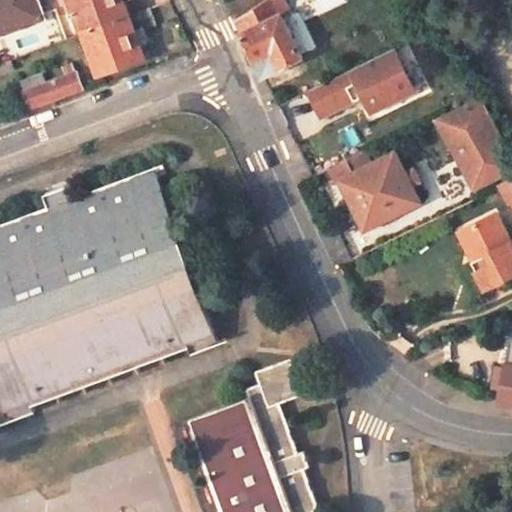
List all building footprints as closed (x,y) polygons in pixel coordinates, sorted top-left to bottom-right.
[(0,0),(0,30),(41,15),(35,0),(0,0)] [(70,0),(81,28),(126,11),(121,0),(70,0)] [(282,67),(304,56),(275,0),(265,0),(235,20),(255,60),(274,51),(282,67)] [(81,28),(96,71),(142,55),(136,41),(147,37),(143,26),(154,22),(147,4),(126,11),(81,28)] [(263,76),(282,67),(274,51),(255,60),(263,76)] [(45,81),(29,87),(35,102),(51,96),(80,84),(72,61),(63,65),(66,72),(45,81)] [(25,76),(29,87),(45,81),(40,70),(25,76)] [(29,87),(25,76),(19,79),(23,90),(29,87)] [(35,102),(29,87),(23,90),(24,90),(30,104),(35,102)] [(309,124),(327,115),(321,103),(328,100),(322,88),(300,98),(298,95),(277,105),(285,121),(303,113),(309,124)] [(511,172),(511,162),(479,100),(441,120),(474,185),(477,190),(511,172)] [(330,125),(315,133),(320,144),(336,136),(330,125)] [(367,150),(355,126),(336,136),(320,144),(315,133),(295,143),(311,176),(367,150)] [(397,154),(342,181),(366,227),(420,201),(397,154)] [(44,210),(0,226),(0,414),(3,421),(215,342),(151,170),(72,200),(67,185),(38,196),(44,210)] [(511,179),(503,184),(511,200),(511,179)] [(484,291),(511,276),(511,242),(511,243),(496,215),(462,232),(477,260),(471,263),(484,291)] [(251,398),(184,423),(219,511),(306,511),(316,508),(318,503),(305,468),(312,466),(305,449),(298,452),(280,404),(306,394),(292,357),(256,371),(262,385),(248,390),(251,398)] [(511,366),(508,365),(507,371),(499,369),(496,386),(504,387),(501,403),(511,404),(511,366)]
